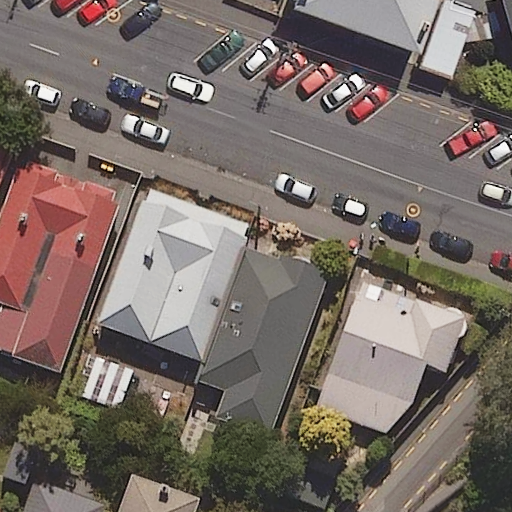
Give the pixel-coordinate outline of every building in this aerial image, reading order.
[(293,0),(413,44),(428,0),(293,0)] [(511,0),(502,0),(511,36),(511,0)] [(0,173),(9,149),(0,145),(0,173)] [(119,202),(17,166),(0,213),(0,353),(58,374),(119,202)] [(97,326),(203,364),(245,248),(251,231),(145,193),(97,326)] [(245,248),(203,364),(196,382),(230,394),(222,417),(270,434),(326,278),(245,248)] [(316,409),(384,435),(412,409),(427,367),(445,374),(464,322),(387,293),(384,302),(360,292),(316,409)] [(336,479),(304,466),(291,498),(323,511),(336,479)] [(192,511),(196,503),(129,480),(118,511),(192,511)] [(98,511),(101,503),(28,482),(19,511),(98,511)]
